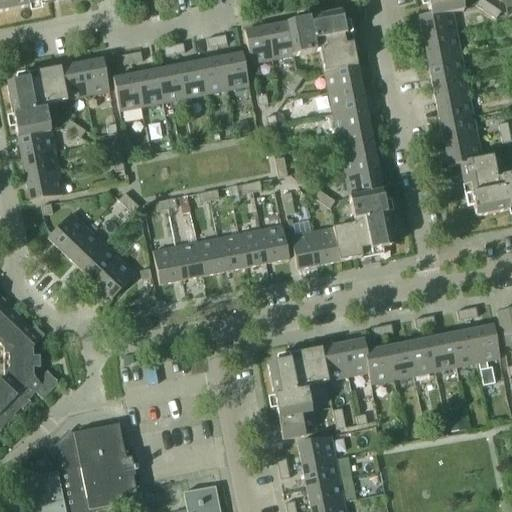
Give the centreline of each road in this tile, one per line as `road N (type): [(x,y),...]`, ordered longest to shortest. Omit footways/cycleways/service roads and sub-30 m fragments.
road 1 (residential): [(428,285),(372,0)]
road 2 (residential): [(224,0),(215,21),(126,37),(98,22),(0,40)]
road 3 (residential): [(95,350),(81,325),(47,320),(12,284),(15,244),(0,160)]
road 4 (residential): [(209,327),(428,285)]
road 5 (residential): [(209,327),(246,511)]
